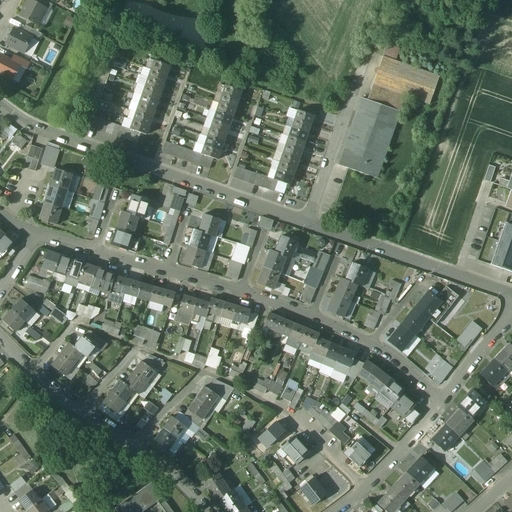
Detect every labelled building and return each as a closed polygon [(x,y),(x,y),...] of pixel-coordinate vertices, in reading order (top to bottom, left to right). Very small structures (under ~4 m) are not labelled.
[(34,2),(29,0),(28,0),(20,16),(36,24),(45,8),(34,2)] [(52,5),(43,0),(34,0),(34,2),(45,8),(50,10),(52,5)] [(41,34),(25,25),(21,33),(31,38),(37,42),(41,34)] [(21,33),(13,29),(6,44),(23,53),(31,38),(21,33)] [(399,49),(386,45),(384,51),(397,55),(399,49)] [(397,55),(384,51),(382,56),(395,61),(397,55)] [(10,61),(0,55),(0,75),(5,78),(6,77),(12,80),(19,66),(19,65),(10,61)] [(30,63),(14,55),(10,61),(19,65),(19,66),(26,70),(30,63)] [(395,61),(382,56),(372,85),(405,97),(429,105),(439,77),(395,61)] [(170,67),(153,61),(150,69),(167,75),(170,67)] [(167,75),(150,69),(147,78),(164,84),(167,75)] [(147,78),(139,75),(136,83),(144,86),(147,78)] [(164,84),(147,78),(144,86),(161,92),(164,84)] [(405,97),(372,85),(366,101),(399,112),(405,97)] [(161,92),(144,86),(141,95),(158,101),(161,92)] [(241,91),(225,86),(222,94),(238,100),(241,91)] [(238,100),(222,94),(219,103),(235,109),(238,100)] [(158,101),(141,95),(138,104),(155,109),(158,101)] [(366,101),(361,99),(337,165),(376,179),(399,112),(366,101)] [(298,109),(300,103),(294,100),(291,106),(298,109)] [(235,109),(219,103),(216,111),(232,117),(235,109)] [(155,109),(138,104),(135,112),(152,118),(155,109)] [(232,117),(216,111),(213,120),(229,126),(232,117)] [(314,116),(297,111),(294,119),(310,125),(314,116)] [(152,118),(135,112),(133,121),(149,126),(152,118)] [(94,117),(90,127),(95,129),(99,119),(94,117)] [(294,119),(288,117),(285,126),(291,128),(294,119)] [(99,119),(95,129),(101,131),(104,121),(99,119)] [(310,125),(294,119),(291,128),(308,133),(310,125)] [(229,126),(213,120),(210,128),(226,134),(229,126)] [(104,121),(101,131),(106,133),(109,122),(104,121)] [(149,126),(133,121),(129,129),(135,131),(140,133),(146,135),(149,126)] [(109,122),(106,133),(111,135),(114,124),(109,122)] [(114,124),(111,135),(116,136),(119,126),(114,124)] [(11,130),(5,126),(2,130),(8,135),(11,130)] [(124,128),(119,126),(116,136),(121,138),(124,128)] [(210,128),(203,126),(200,135),(207,137),(210,128)] [(129,129),(124,128),(121,138),(126,140),(129,129)] [(226,134),(210,128),(207,137),(223,143),(226,134)] [(308,133),(291,128),(288,136),(305,142),(308,133)] [(135,131),(129,129),(126,140),(131,142),(135,131)] [(8,135),(5,138),(10,142),(13,138),(16,134),(11,130),(8,135)] [(140,133),(135,131),(131,142),(136,144),(140,133)] [(23,139),(16,134),(13,138),(19,143),(23,139)] [(288,136),(282,134),(279,143),(285,145),(288,136)] [(207,137),(200,135),(197,143),(204,145),(207,137)] [(305,142),(288,136),(285,145),(302,151),(305,142)] [(223,143),(207,137),(204,145),(220,151),(223,143)] [(19,143),(13,138),(10,142),(20,149),(26,142),(23,139),(19,143)] [(170,144),(165,142),(161,152),(167,154),(170,144)] [(175,145),(170,144),(167,154),(172,156),(175,145)] [(180,147),(175,145),(172,156),(177,158),(180,147)] [(220,151),(204,145),(201,154),(206,156),(213,158),(217,160),(220,151)] [(302,151),(285,145),(282,154),(299,159),(302,151)] [(36,148),(31,146),(27,157),(32,159),(36,148)] [(57,151),(46,147),(41,164),(52,168),(58,151),(57,151)] [(180,147),(177,158),(182,159),(186,149),(180,147)] [(42,149),(36,148),(32,159),(38,161),(42,149)] [(191,151),(186,149),(182,159),(187,161),(191,151)] [(196,152),(191,151),(187,161),(192,163),(196,152)] [(201,154),(196,152),(192,163),(197,165),(201,154)] [(206,156),(201,154),(197,165),(202,167),(206,156)] [(299,159),(282,154),(279,162),(296,168),(299,159)] [(213,158),(206,156),(202,167),(209,169),(213,158)] [(32,159),(27,157),(23,168),(29,170),(32,159)] [(38,161),(32,159),(29,170),(35,172),(38,161)] [(296,168),(279,162),(276,171),(293,176),(296,168)] [(489,166),(483,180),(490,183),(495,168),(489,166)] [(241,169),(236,167),(232,177),(238,179),(241,169)] [(72,175),(55,169),(54,170),(55,170),(50,186),(66,191),(71,175),(72,175)] [(247,170),(241,169),(238,179),(243,181),(247,170)] [(252,172),(247,170),(243,181),(248,183),(252,172)] [(293,176),(276,171),(273,180),(277,181),(290,185),(293,176)] [(99,184),(109,187),(113,175),(103,172),(99,184)] [(257,174),(252,172),(248,183),(253,184),(257,174)] [(262,176),(257,174),(253,184),(258,186),(262,176)] [(267,177),(262,176),(258,186),(263,188),(267,177)] [(272,179),(267,177),(263,188),(268,190),(272,179)] [(273,180),(272,179),(268,190),(274,192),(277,181),(273,180)] [(509,181),(500,179),(498,186),(508,189),(511,182),(509,181)] [(109,187),(99,184),(98,189),(102,190),(107,192),(109,187)] [(66,191),(50,186),(44,203),(61,208),(66,191)] [(107,192),(102,190),(98,201),(104,203),(107,192)] [(188,193),(186,203),(196,205),(198,195),(188,193)] [(170,209),(180,212),(184,199),(174,195),(170,209)] [(149,202),(131,196),(132,197),(127,213),(126,213),(138,217),(143,219),(147,207),(148,202),(149,202)] [(98,201),(94,200),(92,206),(96,207),(102,209),(104,203),(98,201)] [(61,208),(44,203),(39,219),(38,219),(56,225),(56,224),(61,208)] [(102,209),(96,207),(93,218),(98,220),(102,209)] [(153,209),(147,207),(143,219),(149,221),(153,209)] [(180,212),(170,209),(168,214),(172,216),(178,218),(180,212)] [(138,217),(126,213),(127,213),(122,211),(116,228),(132,233),(138,217)] [(220,220),(204,215),(199,231),(210,235),(215,237),(220,220)] [(178,218),(172,216),(168,227),(174,229),(178,218)] [(259,226),(275,232),(279,221),(262,216),(259,226)] [(93,218),(89,217),(87,222),(91,223),(96,225),(98,220),(93,218)] [(96,225),(91,223),(87,234),(93,236),(96,225)] [(168,227),(164,225),(163,231),(167,232),(173,234),(174,229),(168,227)] [(511,266),(511,227),(508,225),(493,264),(510,271),(511,266)] [(132,233),(116,228),(111,244),(110,244),(110,245),(127,250),(132,233)] [(210,235),(199,231),(194,229),(189,246),(205,251),(210,235)] [(257,232),(247,229),(245,234),(249,236),(255,237),(257,232)] [(173,234),(167,232),(163,243),(165,244),(169,245),(173,234)] [(3,234),(0,237),(0,253),(2,256),(14,243),(13,242),(13,243),(3,234)] [(255,237),(249,236),(246,247),(249,248),(252,249),(255,237)] [(274,252),(274,253),(285,257),(285,258),(290,259),(297,243),(298,243),(280,236),(281,237),(274,252)] [(163,243),(155,241),(154,246),(157,247),(163,249),(165,244),(163,243)] [(246,247),(236,244),(231,260),(242,264),(244,264),(249,248),(246,247)] [(205,251),(189,246),(183,263),(183,262),(183,263),(200,269),(200,268),(199,268),(205,251)] [(163,249),(157,247),(154,259),(159,260),(163,249)] [(263,265),(269,250),(264,248),(257,263),(263,265)] [(59,256),(47,252),(47,251),(41,267),(54,272),(59,256)] [(274,252),(270,251),(263,267),(279,273),(285,258),(285,257),(274,253),(274,252)] [(329,256),(320,252),(317,258),(321,259),(327,262),(329,256)] [(72,260),(59,256),(54,272),(66,276),(72,260)] [(327,262),(321,259),(317,270),(323,272),(327,262)] [(84,264),(72,260),(66,276),(78,280),(84,264)] [(242,264),(231,260),(225,277),(236,281),(242,264)] [(368,270),(351,263),(351,264),(344,280),(357,285),(356,285),(360,287),(367,270),(368,271),(368,270)] [(97,268),(84,264),(78,280),(91,284),(97,268)] [(54,272),(41,267),(38,275),(52,280),(54,272)] [(279,273),(263,267),(257,283),(256,283),(273,290),(272,289),(279,273)] [(91,284),(90,287),(99,290),(106,271),(97,268),(91,284)] [(317,270),(313,268),(311,274),(315,275),(320,277),(323,272),(317,270)] [(115,274),(106,271),(99,290),(109,294),(110,290),(114,275),(115,274)] [(128,280),(115,276),(115,275),(114,275),(110,290),(111,290),(111,289),(124,293),(128,280)] [(315,275),(310,286),(316,288),(320,277),(315,275)] [(76,288),(78,280),(66,276),(63,284),(76,288)] [(28,277),(24,287),(28,289),(32,278),(28,277)] [(38,280),(32,278),(28,289),(34,290),(38,280)] [(357,285),(344,280),(341,278),(334,295),(350,301),(356,285),(357,285)] [(44,282),(38,280),(34,290),(40,293),(44,282)] [(51,283),(44,280),(44,282),(40,293),(46,295),(51,283)] [(140,284),(128,280),(124,293),(137,297),(140,284)] [(401,285),(391,281),(389,286),(393,288),(398,291),(401,285)] [(277,283),(275,290),(288,295),(290,287),(277,283)] [(154,288),(140,284),(137,297),(150,301),(154,288)] [(310,286),(306,284),(304,290),(308,291),(314,294),(316,288),(310,286)] [(458,296),(446,287),(436,299),(440,302),(427,319),(435,325),(458,296)] [(166,291),(154,288),(150,301),(163,305),(167,292),(167,291),(166,291)] [(398,291),(393,288),(388,298),(391,299),(394,301),(398,291)] [(124,293),(111,289),(111,290),(110,290),(109,294),(107,300),(121,304),(124,293)] [(308,291),(303,302),(309,304),(314,294),(308,291)] [(163,305),(170,307),(171,305),(175,293),(167,292),(163,305)] [(436,299),(427,292),(427,293),(415,309),(427,319),(440,302),(436,299)] [(175,293),(171,305),(177,307),(180,295),(175,293)] [(350,301),(334,295),(328,311),(327,311),(343,318),(344,318),(343,317),(350,301)] [(196,300),(183,296),(179,309),(192,313),(196,300)] [(388,298),(381,296),(379,301),(383,302),(388,305),(391,299),(388,298)] [(33,310),(21,299),(20,300),(21,300),(12,311),(24,321),(33,310)] [(51,304),(46,299),(43,304),(52,311),(55,307),(51,304)] [(209,304),(196,300),(192,313),(200,315),(206,317),(207,312),(209,304)] [(223,303),(210,300),(209,304),(207,312),(214,314),(220,316),(223,303)] [(383,302),(378,313),(380,314),(384,315),(388,305),(383,302)] [(236,307),(223,303),(220,316),(232,320),(236,307)] [(49,312),(41,305),(37,309),(45,317),(49,312)] [(87,307),(79,305),(76,314),(84,317),(87,307)] [(93,307),(88,305),(87,307),(84,317),(90,319),(93,309),(93,307)] [(249,311),(236,307),(232,320),(239,321),(246,324),(249,313),(250,310),(249,310),(249,311)] [(55,308),(50,315),(62,325),(66,320),(63,317),(65,315),(55,308)] [(192,313),(179,309),(176,320),(189,324),(190,321),(192,313)] [(415,309),(401,325),(414,335),(427,319),(415,309)] [(40,316),(33,310),(24,321),(30,327),(40,316)] [(378,313),(370,310),(368,316),(372,317),(378,320),(380,314),(378,313)] [(12,311),(3,321),(3,320),(2,321),(14,332),(24,321),(12,311)] [(214,314),(207,312),(206,317),(205,320),(211,322),(214,314)] [(200,315),(192,313),(190,321),(197,323),(200,315)] [(258,317),(249,313),(246,324),(245,327),(253,330),(258,317)] [(281,319),(268,314),(269,313),(268,313),(263,326),(268,328),(276,332),(281,319)] [(378,320),(372,317),(368,328),(373,330),(378,320)] [(294,324),(281,319),(276,332),(283,335),(288,337),(294,324)] [(115,324),(104,320),(100,329),(112,333),(114,327),(115,324)] [(239,321),(232,320),(230,327),(236,329),(239,321)] [(456,341),(458,343),(466,349),(482,328),(472,321),(456,341)] [(306,330),(294,324),(288,337),(301,342),(306,330)] [(414,335),(401,325),(389,341),(388,341),(402,352),(401,351),(414,335)] [(263,326),(260,334),(265,336),(268,328),(263,326)] [(30,327),(25,332),(36,341),(40,336),(30,327)] [(160,334),(142,327),(140,334),(146,336),(144,340),(156,344),(160,334)] [(319,335),(306,330),(301,342),(307,345),(313,347),(317,339),(319,335)] [(53,339),(44,331),(40,336),(49,343),(53,339)] [(107,345),(92,332),(90,331),(85,338),(95,346),(101,350),(102,351),(107,345)] [(283,335),(276,332),(273,339),(279,342),(283,335)] [(146,336),(140,334),(139,338),(136,343),(142,345),(144,340),(146,336)] [(85,338),(82,336),(81,336),(82,337),(74,347),(73,347),(82,353),(86,357),(95,346),(85,338)] [(301,342),(288,337),(285,345),(297,350),(299,346),(301,342)] [(317,339),(313,347),(312,351),(324,356),(330,344),(317,339)] [(185,340),(181,351),(187,353),(191,342),(185,340)] [(74,347),(69,343),(68,344),(69,344),(60,355),(73,364),(82,353),(73,347),(74,347)] [(158,350),(170,353),(172,346),(160,343),(158,350)] [(183,345),(177,343),(174,353),(179,355),(183,345)] [(466,349),(458,343),(454,347),(458,350),(463,354),(466,349)] [(342,349),(330,344),(324,356),(337,362),(342,349)] [(511,347),(509,344),(508,344),(509,345),(494,360),(506,371),(511,364),(511,347)] [(95,346),(86,357),(92,362),(101,350),(95,346)] [(211,348),(207,359),(205,365),(217,370),(221,358),(217,357),(219,351),(211,348)] [(354,354),(342,349),(337,362),(350,367),(353,361),(355,354),(355,353),(354,354)] [(458,350),(451,359),(456,363),(463,354),(458,350)] [(324,356),(312,351),(311,352),(308,359),(321,364),(324,356)] [(60,355),(52,365),(51,365),(64,376),(73,364),(60,355)] [(205,359),(195,355),(191,365),(203,369),(205,365),(203,364),(205,359)] [(451,359),(448,356),(444,361),(448,364),(453,367),(456,363),(451,359)] [(164,363),(148,357),(143,363),(151,369),(153,367),(158,371),(164,363)] [(494,360),(480,375),(479,374),(492,387),(492,386),(506,371),(494,360)] [(363,366),(353,361),(347,376),(354,379),(357,375),(363,366)] [(363,366),(357,375),(365,382),(376,369),(365,361),(363,366)] [(143,363),(141,362),(141,363),(133,373),(146,383),(154,372),(151,369),(143,363)] [(350,367),(337,362),(334,370),(347,376),(350,367)] [(73,364),(64,376),(70,381),(80,370),(73,364)] [(448,364),(441,373),(446,377),(453,367),(448,364)] [(233,366),(228,375),(233,378),(238,369),(233,366)] [(238,369),(233,378),(237,380),(243,372),(238,369)] [(389,379),(376,369),(365,382),(379,393),(389,379)] [(441,373),(437,370),(434,375),(442,381),(446,377),(441,373)] [(101,379),(92,371),(88,376),(92,379),(97,384),(101,379)] [(154,372),(146,383),(152,388),(161,376),(154,372)] [(146,383),(133,373),(125,384),(125,385),(133,391),(137,394),(146,383)] [(88,376),(83,382),(91,389),(97,384),(92,379),(88,376)] [(263,382),(257,379),(253,387),(258,391),(263,382)] [(270,381),(265,379),(263,382),(258,391),(263,394),(268,385),(270,381)] [(403,390),(389,379),(379,393),(392,404),(401,394),(403,390)] [(285,388),(295,392),(298,385),(288,380),(285,388)] [(125,384),(120,381),(112,392),(125,402),(133,391),(125,385),(125,384)] [(282,387),(271,381),(266,390),(277,396),(282,387)] [(212,392),(203,386),(204,387),(196,398),(210,408),(218,396),(218,397),(219,396),(212,392)] [(280,399),(290,403),(295,392),(285,388),(280,399)] [(172,395),(164,389),(160,393),(164,396),(168,399),(172,395)] [(297,389),(291,401),(296,404),(302,391),(297,389)] [(468,395),(457,407),(460,409),(470,418),(484,403),(485,403),(471,390),(471,391),(472,391),(469,394),(469,393),(468,394),(468,395)] [(112,392),(103,403),(103,402),(102,403),(116,413),(116,412),(125,402),(112,392)] [(401,394),(392,404),(390,407),(404,418),(403,418),(404,419),(412,408),(415,405),(414,404),(401,394)] [(219,396),(218,397),(218,396),(210,408),(218,414),(226,402),(219,396)] [(210,408),(196,398),(188,409),(187,409),(188,410),(202,420),(203,419),(202,419),(210,408)] [(125,402),(116,412),(122,416),(130,405),(125,402)] [(157,409),(148,402),(143,409),(148,412),(152,415),(157,409)] [(347,413),(351,409),(343,402),(339,406),(347,413)] [(365,410),(356,403),(353,407),(361,414),(365,410)] [(314,404),(307,412),(312,416),(318,408),(314,404)] [(323,412),(318,408),(312,416),(316,420),(323,412)] [(412,408),(404,419),(401,422),(409,428),(420,414),(412,408)] [(369,413),(365,418),(370,422),(374,417),(377,414),(372,409),(369,413)] [(460,409),(457,412),(456,413),(446,425),(458,436),(472,420),(470,418),(460,409)] [(202,420),(188,410),(183,416),(179,412),(199,428),(204,421),(202,420)] [(323,412),(316,420),(322,425),(330,415),(324,410),(323,412)] [(199,428),(179,412),(174,419),(185,427),(185,428),(191,432),(191,431),(194,433),(199,428)] [(342,425),(330,415),(322,425),(328,431),(332,427),(337,431),(342,425)] [(174,419),(171,417),(170,417),(171,418),(163,428),(176,438),(181,431),(184,427),(185,428),(185,427),(174,419)] [(379,421),(374,417),(370,422),(375,425),(379,421)] [(379,421),(375,425),(379,429),(386,421),(381,417),(379,421)] [(275,422),(258,438),(267,449),(284,433),(275,422)] [(443,428),(442,427),(442,428),(432,440),(431,439),(431,440),(444,452),(445,451),(444,451),(458,436),(446,425),(443,428)] [(337,431),(332,427),(328,431),(337,439),(341,434),(337,431)] [(176,438),(163,428),(155,440),(154,439),(154,440),(169,450),(168,449),(176,438)] [(188,437),(181,431),(176,438),(184,443),(188,437)] [(14,436),(9,439),(15,448),(16,448),(20,444),(14,436)] [(294,436),(280,449),(281,449),(282,449),(287,454),(295,463),(294,464),(295,464),(295,465),(309,452),(308,451),(307,452),(297,441),(298,440),(294,436)] [(355,440),(342,454),(346,458),(347,457),(358,467),(357,468),(358,469),(371,455),(370,454),(369,455),(355,442),(355,441),(355,440)] [(30,458),(24,449),(19,452),(25,461),(30,458)] [(295,463),(287,454),(283,458),(291,467),(295,464),(294,464),(295,463)] [(506,462),(500,454),(495,458),(502,466),(506,462)] [(187,462),(178,456),(175,461),(183,467),(187,462)] [(417,462),(406,473),(419,484),(433,469),(433,470),(434,469),(421,457),(420,457),(421,458),(418,461),(417,461),(416,462),(417,462)] [(502,466),(495,458),(491,462),(494,465),(498,470),(502,466)] [(489,469),(482,462),(474,470),(475,472),(476,472),(481,477),(489,469)] [(282,474),(274,463),(269,466),(280,482),(285,478),(282,474)] [(251,464),(246,467),(253,476),(258,473),(251,464)] [(494,465),(489,469),(493,474),(498,470),(494,465)] [(489,469),(481,477),(485,481),(493,474),(489,469)] [(287,470),(282,474),(285,478),(291,474),(287,470)] [(481,477),(476,472),(475,472),(471,476),(480,485),(485,481),(481,477)] [(218,473),(203,484),(204,484),(206,487),(206,488),(206,489),(207,488),(216,502),(219,499),(230,492),(229,492),(218,474),(219,474),(218,473)] [(265,482),(258,473),(253,476),(260,485),(265,482)] [(406,473),(404,476),(403,476),(402,477),(403,477),(392,489),(404,500),(419,484),(406,473)] [(285,478),(280,482),(284,486),(288,483),(294,479),(291,474),(285,478)] [(61,477),(56,481),(60,486),(65,482),(61,477)] [(313,478),(298,489),(299,490),(300,489),(312,504),(311,505),(312,506),(327,495),(326,494),(325,494),(316,482),(317,482),(313,478)] [(71,491),(65,482),(60,486),(66,494),(71,491)] [(162,499),(151,483),(115,509),(117,511),(143,511),(156,503),(158,502),(162,499)] [(24,485),(14,493),(19,499),(30,491),(24,485)] [(19,499),(18,501),(19,501),(27,511),(40,501),(32,490),(32,489),(30,491),(19,499)] [(238,511),(245,508),(233,489),(229,492),(230,492),(219,499),(222,503),(222,504),(223,504),(228,511),(238,511)] [(404,500),(392,489),(389,492),(389,491),(388,492),(388,493),(378,504),(377,504),(385,511),(393,511),(394,511),(404,500)] [(463,501),(456,493),(452,497),(455,501),(459,505),(463,501)] [(451,496),(442,504),(446,509),(455,501),(452,497),(451,496)] [(283,507),(277,498),(272,502),(278,511),(283,507)] [(171,511),(162,499),(158,502),(160,504),(158,505),(162,511),(171,511)] [(64,511),(74,507),(70,500),(60,504),(64,511)] [(404,500),(394,511),(401,511),(409,504),(404,500)] [(40,501),(27,511),(47,511),(49,511),(48,510),(48,511),(40,501)] [(455,501),(446,509),(448,511),(450,511),(459,505),(455,501)]
